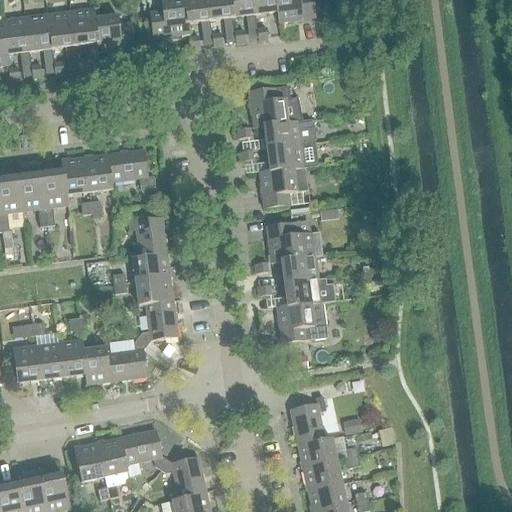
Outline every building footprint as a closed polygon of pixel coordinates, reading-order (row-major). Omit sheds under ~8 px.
[(209,23),(206,0),(181,0),(182,2),(183,2),(186,26),(187,26),(209,23)] [(231,20),(228,0),(206,0),(209,23),(231,20)] [(253,17),(251,0),(228,0),(231,20),(253,17)] [(274,0),(251,0),(253,17),(275,15),(276,15),(274,0)] [(274,0),(276,15),(275,15),(277,25),(314,20),(311,0),(274,0)] [(188,36),(187,26),(186,26),(183,2),(182,2),(159,5),(160,13),(148,15),(151,41),(188,36)] [(73,49),(95,46),(96,46),(93,22),(94,22),(93,11),(68,14),(73,49)] [(51,51),(73,49),(68,14),(46,17),(51,51)] [(29,54),(51,51),(46,17),(24,20),(29,54)] [(96,46),(95,46),(96,56),(133,51),(130,25),(118,27),(117,19),(94,22),(93,22),(96,46)] [(7,57),(29,54),(24,20),(0,23),(0,24),(1,34),(2,33),(5,57),(7,57)] [(257,44),(266,43),(265,31),(255,32),(257,44)] [(234,47),(244,45),(242,34),(233,35),(234,47)] [(212,50),(221,48),(220,36),(210,38),(212,50)] [(189,53),(199,51),(197,39),(188,41),(189,53)] [(76,75),(86,74),(84,62),(75,63),(76,75)] [(54,78),(63,77),(62,65),(52,66),(54,78)] [(31,81),(41,80),(39,68),(30,69),(31,81)] [(8,84),(18,83),(16,71),(7,72),(8,84)] [(252,131),(263,130),(262,129),(286,126),(286,125),(310,122),(293,96),(292,97),(295,101),(288,102),(287,89),(247,94),(252,131)] [(262,129),(263,130),(265,151),(313,145),(310,122),(286,125),(286,126),(262,129)] [(249,140),(248,130),(236,132),(237,141),(249,140)] [(265,151),(268,173),(268,174),(292,171),(292,172),(303,171),(316,169),(313,145),(265,151)] [(139,189),(153,187),(152,179),(147,179),(143,153),(115,156),(119,184),(138,181),(139,189)] [(252,163),(251,153),(239,155),(240,164),(252,163)] [(119,184),(115,156),(87,160),(92,194),(111,192),(110,185),(119,184)] [(92,194),(87,160),(59,164),(61,174),(62,174),(65,198),(66,198),(92,194)] [(268,174),(268,173),(258,174),(263,212),(288,208),(287,196),(305,194),(303,171),(292,172),(292,171),(268,174)] [(39,177),(46,229),(53,228),(51,210),(67,208),(66,198),(65,198),(62,174),(61,174),(39,177)] [(46,229),(39,177),(17,180),(21,214),(36,212),(39,230),(46,229)] [(21,214),(17,180),(0,181),(0,228),(1,235),(8,234),(6,216),(21,214)] [(98,204),(89,205),(90,217),(100,215),(98,204)] [(90,217),(89,205),(79,206),(81,218),(90,217)] [(308,207),(288,209),(289,217),(309,214),(308,207)] [(337,211),(319,213),(320,223),(338,221),(337,211)] [(137,254),(164,251),(161,220),(134,224),(133,218),(125,219),(127,234),(135,233),(137,254)] [(303,260),(314,259),(320,258),(318,235),(309,236),(308,224),(265,229),(270,266),(280,265),(280,264),(304,261),(303,260)] [(10,250),(8,234),(1,235),(3,251),(10,250)] [(164,251),(137,254),(138,260),(131,261),(134,285),(168,280),(164,251)] [(280,264),(280,265),(283,287),(317,282),(314,259),(303,260),(304,261),(280,264)] [(253,267),(254,277),(266,275),(265,266),(253,267)] [(112,288),(124,286),(123,277),(111,278),(112,288)] [(168,280),(134,285),(137,308),(144,307),(145,313),(172,310),(168,280)] [(274,301),(275,309),(285,308),(286,309),(309,306),(310,307),(320,306),(334,304),(331,287),(326,288),(325,281),(317,282),(283,287),(284,300),(274,301)] [(124,286),(112,288),(113,297),(125,296),(124,286)] [(256,289),(257,299),(269,297),(268,288),(256,289)] [(324,341),(320,306),(310,307),(309,306),(286,309),(285,308),(275,309),(280,347),(324,341)] [(172,310),(145,313),(148,335),(140,336),(136,341),(146,348),(149,344),(176,340),(172,310)] [(79,333),(88,332),(87,320),(77,321),(79,333)] [(79,333),(77,321),(68,322),(69,334),(79,333)] [(33,339),(43,337),(41,326),(32,327),(33,339)] [(33,339),(32,327),(22,328),(24,340),(33,339)] [(116,356),(119,383),(146,380),(142,353),(146,348),(136,341),(132,346),(133,354),(116,356)] [(94,386),(89,352),(82,353),(81,343),(63,345),(67,379),(83,377),(85,388),(94,386)] [(67,379),(63,345),(37,348),(42,383),(67,379)] [(42,383),(37,348),(11,352),(15,386),(42,383)] [(119,383),(116,356),(106,357),(105,350),(89,352),(94,386),(119,383)] [(304,357),(289,360),(290,372),(306,370),(304,357)] [(289,412),(295,440),(321,434),(317,416),(325,414),(321,399),(314,401),(315,407),(289,412)] [(358,421),(346,424),(349,437),(361,434),(358,421)] [(155,433),(127,439),(133,466),(152,462),(153,469),(159,473),(165,463),(161,460),(155,433)] [(301,467),(334,460),(330,441),(323,442),(321,434),(295,440),(301,467)] [(125,468),(133,466),(127,439),(100,445),(107,479),(126,475),(125,468)] [(80,485),(107,479),(100,445),(72,451),(80,485)] [(343,453),(345,462),(357,459),(355,450),(343,453)] [(347,471),(359,469),(357,459),(345,462),(347,471)] [(170,466),(165,463),(159,473),(165,476),(172,475),(176,493),(203,487),(197,460),(170,466)] [(301,467),(306,494),(340,486),(334,460),(301,467)] [(64,511),(68,511),(69,511),(61,477),(38,482),(44,511),(64,511)] [(44,511),(38,482),(16,487),(21,511),(44,511)] [(310,511),(345,511),(340,486),(306,494),(310,511)] [(21,511),(16,487),(0,490),(0,511),(21,511)] [(172,511),(208,511),(203,487),(176,493),(178,502),(171,503),(172,511)] [(105,490),(108,501),(117,500),(114,488),(105,490)] [(108,501),(105,490),(96,492),(98,504),(108,501)] [(353,497),(355,507),(366,504),(364,495),(353,497)]
